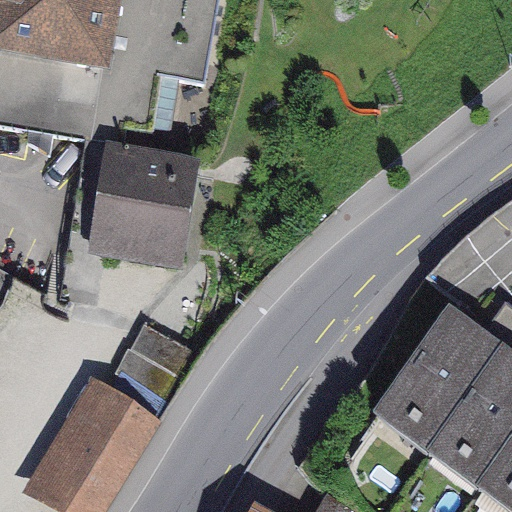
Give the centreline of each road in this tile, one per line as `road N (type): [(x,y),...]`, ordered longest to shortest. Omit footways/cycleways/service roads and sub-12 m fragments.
road 1 (tertiary): [(345,277),(237,405),(172,511)]
road 2 (residential): [(345,277),(354,351),(245,511)]
road 3 (tertiary): [(511,139),(345,277)]
